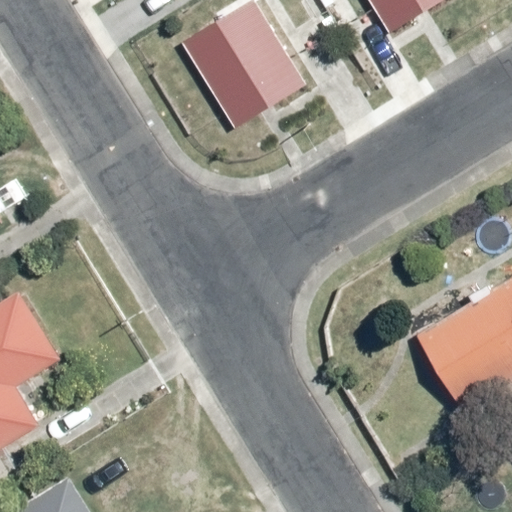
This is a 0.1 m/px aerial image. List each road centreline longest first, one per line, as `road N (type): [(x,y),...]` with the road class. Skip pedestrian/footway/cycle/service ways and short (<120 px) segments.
road 1 (residential): [(197,286),(511,98)]
road 2 (residential): [(23,0),(197,286)]
road 3 (residential): [(197,286),(335,511)]
